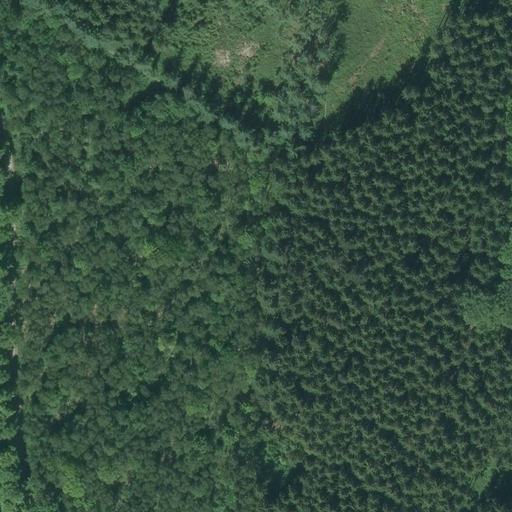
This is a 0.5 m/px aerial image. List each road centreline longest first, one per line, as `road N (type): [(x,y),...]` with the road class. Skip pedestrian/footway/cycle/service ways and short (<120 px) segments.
road 1 (track): [(400,511),(466,357),(467,233),(487,0)]
road 2 (unclassified): [(24,511),(0,124)]
road 3 (track): [(28,0),(268,158),(284,166),(323,157)]
road 4 (track): [(323,157),(369,206),(388,214),(427,209),(467,248)]
road 5 (track): [(323,157),(332,13)]
